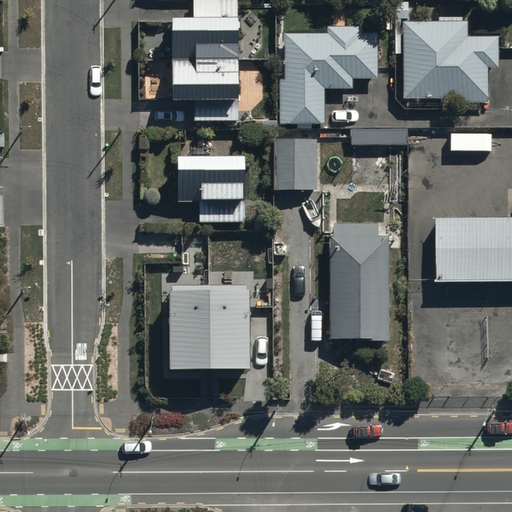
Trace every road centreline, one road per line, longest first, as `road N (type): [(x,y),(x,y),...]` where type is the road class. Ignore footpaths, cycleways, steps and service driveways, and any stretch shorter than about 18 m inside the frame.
road 1 (residential): [(67,471),(68,0)]
road 2 (tertiary): [(511,468),(67,471)]
